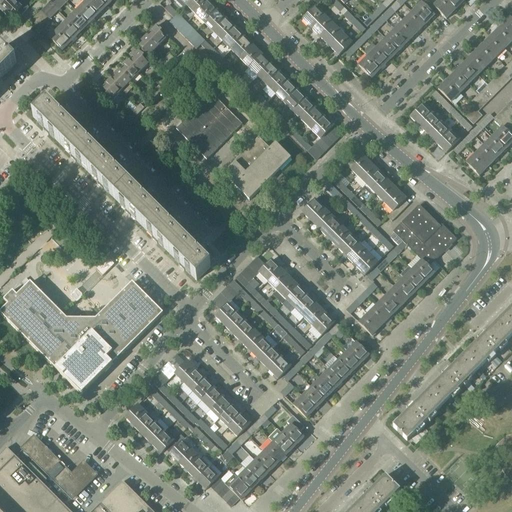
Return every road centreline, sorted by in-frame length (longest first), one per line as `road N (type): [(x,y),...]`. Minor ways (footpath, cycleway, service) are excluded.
road 1 (residential): [(192,312),(0,121)]
road 2 (residential): [(363,424),(501,245)]
road 3 (residential): [(205,235),(60,86)]
road 4 (residential): [(365,129),(493,0)]
road 5 (residential): [(501,245),(365,129)]
road 6 (residential): [(94,435),(186,320)]
road 7 (residential): [(365,129),(262,26)]
road 8 (residential): [(276,219),(365,129)]
road 9 (residential): [(192,312),(276,219)]
road 10 (residential): [(450,511),(363,424)]
road 11 (residential): [(60,86),(146,0)]
